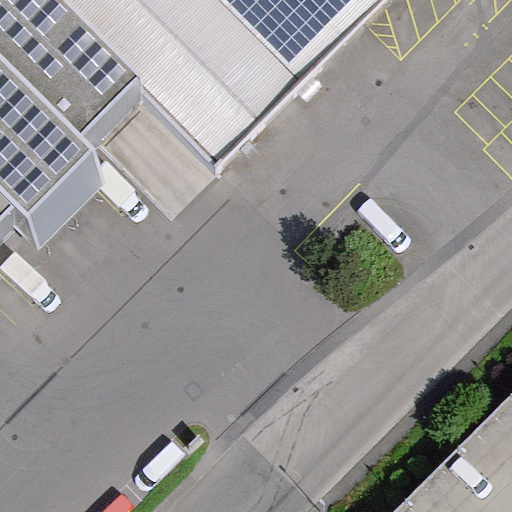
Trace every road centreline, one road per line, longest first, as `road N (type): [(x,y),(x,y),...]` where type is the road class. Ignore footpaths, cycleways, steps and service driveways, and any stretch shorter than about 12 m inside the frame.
road 1 (unknown): [(247,370),(141,132),(72,51),(6,0)]
road 2 (unclassified): [(511,253),(247,506)]
